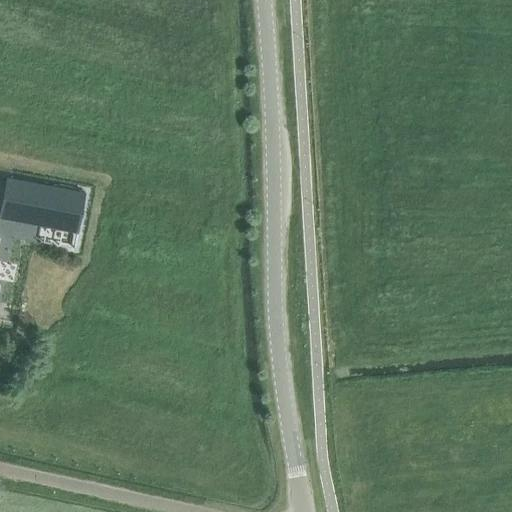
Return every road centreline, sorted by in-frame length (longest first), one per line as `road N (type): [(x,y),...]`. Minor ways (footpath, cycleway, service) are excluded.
road 1 (unclassified): [(301,511),(274,319),(263,0)]
road 2 (unclassified): [(190,511),(0,470)]
